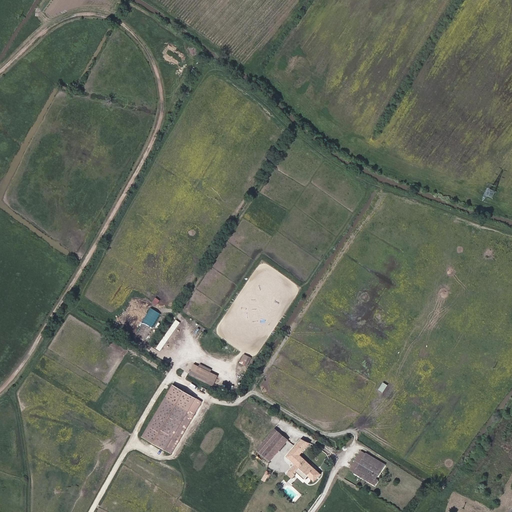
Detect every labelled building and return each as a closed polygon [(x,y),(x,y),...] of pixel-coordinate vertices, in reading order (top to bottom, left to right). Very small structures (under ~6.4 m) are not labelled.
[(152,303),(156,306),(160,301),(156,297),(152,303)] [(241,357),(245,360),(250,353),(245,351),(241,357)] [(203,365),(198,362),(193,371),(216,383),(221,374),(214,370),(210,377),(199,372),(203,365)] [(204,362),(203,365),(214,370),(216,367),(204,362)] [(210,377),(214,370),(203,365),(199,372),(210,377)] [(142,430),(167,447),(202,398),(176,381),(142,430)] [(383,393),(388,385),(383,382),(378,390),(383,393)] [(169,448),(203,398),(202,398),(167,447),(169,448)] [(271,458),(291,435),(279,425),(259,448),(271,458)] [(300,474),(309,483),(320,469),(303,452),(312,441),(307,437),(304,436),(291,453),(299,461),(290,471),(297,477),(300,474)] [(363,451),(351,470),(356,473),(367,454),(363,451)] [(372,483),(386,464),(367,454),(356,473),(372,483)] [(271,479),(276,473),(270,468),(265,474),(271,479)]
